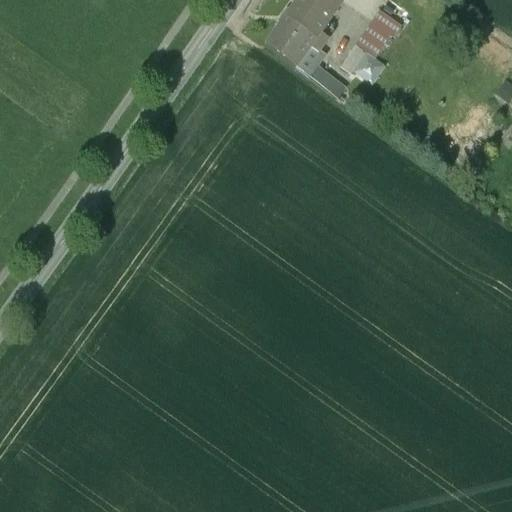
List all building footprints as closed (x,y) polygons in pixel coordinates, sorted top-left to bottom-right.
[(341,0),(298,0),(265,48),(295,69),(312,45),(316,48),(320,42),(317,39),(343,1),(341,0)] [(377,12),(338,68),(349,76),(365,54),(373,59),(388,36),(391,38),(399,28),(377,12)] [(344,93),(314,69),(325,54),(316,48),(312,45),(295,69),(336,102),(344,93)] [(507,103),(511,94),(511,86),(503,81),(494,94),(507,103)] [(509,151),(511,145),(511,118),(509,117),(493,140),(509,151)]
